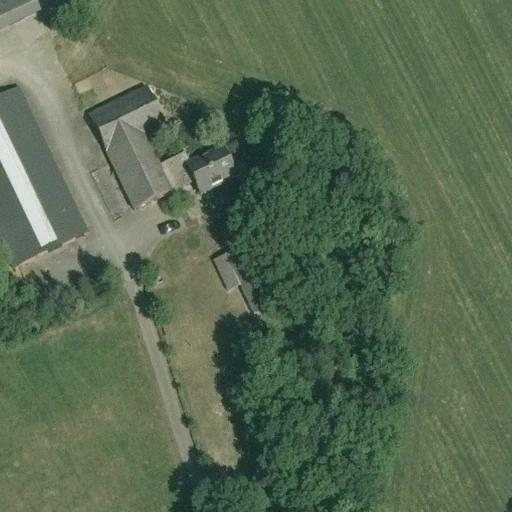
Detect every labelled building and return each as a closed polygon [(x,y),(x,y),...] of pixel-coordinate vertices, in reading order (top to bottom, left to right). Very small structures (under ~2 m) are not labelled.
[(0,0),(0,31),(39,13),(32,0),(0,0)] [(83,81),(100,74),(96,65),(79,72),(83,81)] [(0,245),(12,270),(86,234),(17,89),(0,97),(0,245)] [(160,167),(146,139),(165,130),(146,89),(87,117),(132,213),(192,184),(199,197),(234,181),(220,152),(189,167),(184,156),(160,167)] [(253,315),(275,305),(254,261),(250,263),(243,250),(213,264),(227,295),(241,289),(253,315)] [(268,364),(292,352),(284,334),(259,346),(268,364)]
